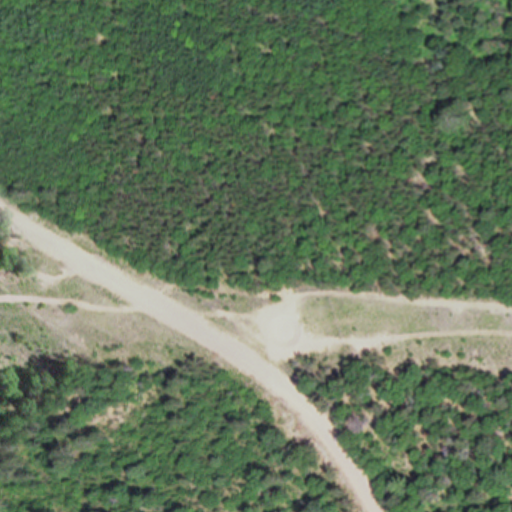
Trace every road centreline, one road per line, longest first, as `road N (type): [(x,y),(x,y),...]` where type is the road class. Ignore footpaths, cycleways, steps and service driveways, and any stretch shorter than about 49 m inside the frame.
road 1 (track): [(0,302),(291,315),(321,292),(511,300)]
road 2 (residential): [(0,198),(287,385),(356,461),(383,511)]
